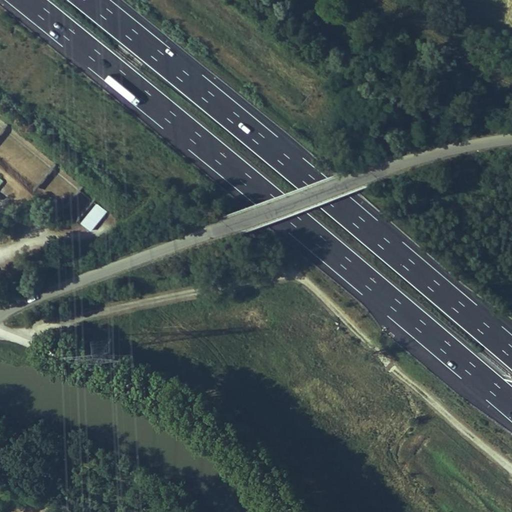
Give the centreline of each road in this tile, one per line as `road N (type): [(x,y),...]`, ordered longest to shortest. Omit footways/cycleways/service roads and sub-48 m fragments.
road 1 (motorway): [(25,0),(511,403)]
road 2 (track): [(511,467),(302,281),(284,275),(15,335)]
road 3 (motorway): [(511,353),(88,0)]
road 4 (tertiary): [(0,319),(231,230)]
road 5 (track): [(511,84),(378,0)]
road 6 (tertiary): [(377,172),(231,230)]
road 7 (tertiary): [(377,172),(511,139)]
